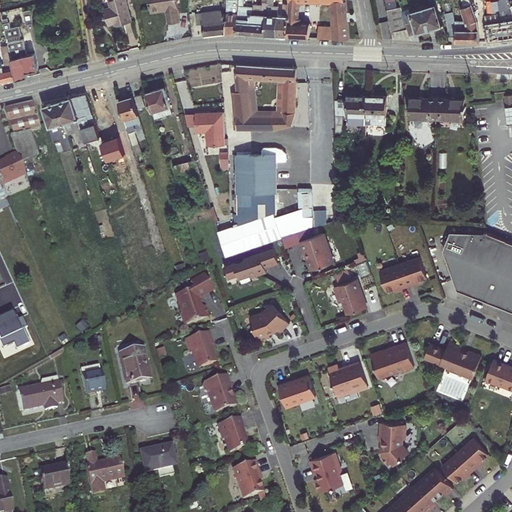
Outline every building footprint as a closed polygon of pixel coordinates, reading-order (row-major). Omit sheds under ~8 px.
[(110,24),(115,22),(116,24),(132,20),(126,0),(109,0),(110,2),(111,1),(113,6),(111,6),(105,8),(110,24)] [(171,22),(181,21),(177,0),(149,0),(151,10),(169,7),(171,22)] [(228,0),(227,13),(226,33),(237,33),(238,0),(228,0)] [(238,0),(237,33),(253,35),(253,23),(250,23),(250,14),(253,14),(254,7),(244,6),(244,0),(238,0)] [(253,23),(253,35),(266,35),(267,14),(267,0),(263,0),(263,5),(254,4),(254,7),(253,14),(250,14),(250,23),(253,23)] [(267,0),(267,14),(266,35),(277,36),(278,14),(278,5),(273,5),(273,0),(267,0)] [(303,1),(302,0),(288,0),(289,3),(287,36),(310,37),(310,23),(301,23),(301,19),(298,19),(299,1),(303,1)] [(311,0),(311,1),(331,2),(334,26),(319,26),(319,37),(349,38),(345,1),(345,0),(344,0),(311,0)] [(397,7),(395,0),(385,0),(388,9),(395,7),(397,7)] [(408,28),(410,35),(443,24),(435,0),(429,0),(431,5),(411,11),(410,9),(403,11),(408,28)] [(465,21),(455,21),(453,11),(445,13),(447,23),(449,36),(457,35),(456,42),(480,42),(478,21),(470,0),(462,0),(465,6),(461,8),(465,21)] [(278,14),(277,36),(287,36),(289,3),(283,3),(283,14),(278,14)] [(403,11),(401,6),(397,7),(395,7),(400,30),(408,28),(403,11)] [(508,8),(496,11),(497,14),(485,16),(489,42),(511,38),(511,6),(511,7),(508,8)] [(151,12),(166,10),(168,23),(171,22),(169,7),(151,10),(151,12)] [(388,9),(392,32),(400,30),(395,7),(388,9)] [(24,10),(26,24),(34,23),(31,9),(24,10)] [(204,24),(204,36),(226,33),(227,13),(224,13),(224,9),(203,12),(204,24)] [(4,24),(7,38),(22,35),(20,25),(11,27),(10,22),(4,24)] [(0,83),(17,79),(12,58),(9,45),(2,47),(6,63),(3,64),(2,62),(0,62),(0,83)] [(12,58),(17,79),(29,76),(28,72),(39,69),(35,52),(12,58)] [(237,114),(237,129),(274,129),(273,114),(252,115),(248,77),(284,80),(284,86),(283,86),(282,104),(283,104),(283,114),(283,127),(292,125),(296,112),(297,67),(237,64),(237,76),(237,91),(233,91),(237,114)] [(156,89),(147,92),(155,118),(173,112),(166,89),(157,92),(156,89)] [(92,132),(98,131),(87,93),(72,97),(81,127),(89,124),(92,132)] [(142,94),(135,95),(139,107),(145,105),(142,94)] [(350,121),(366,122),(367,94),(348,94),(348,98),(335,98),(336,132),(343,132),(344,115),(351,115),(350,121)] [(387,95),(367,94),(366,122),(387,123),(387,95)] [(133,96),(119,100),(127,125),(137,155),(142,153),(132,123),(141,121),(133,96)] [(81,127),(72,97),(58,101),(68,134),(75,131),(78,140),(85,138),(81,127)] [(409,118),(436,119),(437,98),(410,97),(409,104),(408,104),(408,108),(409,108),(409,118)] [(465,100),(437,98),(436,119),(464,120),(464,110),(466,110),(466,107),(464,107),(465,100)] [(68,134),(58,101),(43,106),(55,142),(64,139),(67,151),(68,151),(73,149),(68,134)] [(29,132),(40,129),(32,103),(2,109),(13,135),(29,132)] [(228,144),(225,111),(218,112),(218,113),(212,114),(212,112),(198,113),(199,131),(209,131),(209,137),(210,137),(210,145),(228,144)] [(283,114),(273,114),(274,129),(283,127),(283,114)] [(98,131),(92,132),(94,142),(101,140),(98,131)] [(20,162),(38,155),(29,132),(13,135),(10,135),(16,152),(20,162)] [(85,138),(78,140),(80,146),(87,144),(85,138)] [(246,249),(283,237),(274,213),(277,213),(277,162),(287,162),(287,153),(283,148),(277,147),(271,147),(271,153),(245,153),(237,153),(238,193),(234,193),(234,198),(238,198),(238,213),(234,213),(239,227),(246,249)] [(20,162),(16,152),(4,158),(5,161),(0,162),(0,185),(25,174),(20,162)] [(220,169),(229,170),(229,152),(221,152),(220,169)] [(27,178),(43,171),(38,155),(20,162),(25,174),(27,178)] [(194,176),(201,174),(197,159),(174,165),(176,173),(192,168),(194,176)] [(56,204),(42,209),(47,221),(61,215),(56,204)] [(276,218),(283,237),(313,227),(313,217),(276,218)] [(239,227),(219,233),(226,255),(246,249),(239,227)] [(445,250),(459,290),(511,309),(511,241),(490,232),(452,232),(445,250)] [(322,233),(300,241),(304,253),(306,253),(308,258),(306,259),(310,270),(333,263),(329,252),(330,250),(327,243),(325,243),(322,233)] [(278,263),(273,249),(243,260),(243,261),(223,268),(228,281),(238,277),(238,278),(248,274),(250,278),(259,275),(262,269),(278,263)] [(419,256),(379,271),(387,292),(398,288),(399,290),(417,283),(416,281),(427,277),(419,256)] [(349,269),(336,272),(337,280),(350,277),(349,269)] [(211,290),(202,275),(189,283),(192,289),(186,292),(174,296),(180,314),(179,314),(183,326),(208,318),(204,306),(200,308),(197,299),(211,290)] [(367,308),(357,279),(334,287),(339,302),(343,300),(348,314),(367,308)] [(145,283),(135,286),(139,299),(149,295),(145,283)] [(275,332),(277,330),(279,333),(290,325),(274,304),(263,312),(249,317),(258,341),(270,337),(269,334),(275,332)] [(0,342),(2,347),(13,343),(16,349),(28,343),(22,329),(26,327),(21,317),(15,320),(12,313),(0,318),(0,342)] [(211,346),(206,332),(183,341),(188,355),(190,354),(195,366),(199,368),(215,363),(209,346),(211,346)] [(477,366),(481,355),(470,351),(467,352),(463,350),(465,347),(449,340),(444,354),(442,353),(444,348),(430,343),(423,359),(440,366),(439,367),(471,380),(475,370),(474,367),(477,366)] [(414,365),(406,342),(389,348),(387,350),(382,352),(379,350),(371,354),(379,377),(401,370),(403,371),(408,369),(410,367),(414,365)] [(126,384),(149,379),(142,349),(119,354),(126,384)] [(509,364),(493,358),(485,379),(500,385),(501,383),(511,387),(511,366),(508,364),(509,364)] [(368,386),(360,361),(346,366),(346,368),(340,370),(340,368),(338,364),(328,367),(338,396),(368,386)] [(82,375),(81,375),(86,394),(104,390),(98,364),(80,368),(82,375)] [(316,395),(310,375),(293,381),(292,379),(279,384),(287,407),(300,403),(299,401),(316,395)] [(229,388),(224,376),(202,383),(201,387),(202,392),(206,394),(212,411),(216,413),(235,406),(231,394),(229,395),(227,388),(229,388)] [(18,391),(22,411),(44,406),(45,411),(57,408),(55,403),(63,402),(58,382),(56,377),(41,380),(39,386),(18,391)] [(242,429),(239,418),(216,426),(221,441),(223,440),(228,453),(247,447),(241,429),(242,429)] [(392,420),(391,422),(387,422),(382,422),(381,422),(380,423),(380,439),(381,440),(381,443),(382,444),(385,444),(385,450),(387,452),(383,456),(391,464),(395,461),(397,464),(409,452),(401,444),(402,438),(405,435),(406,425),(402,425),(403,420),(392,420)] [(442,465),(456,481),(465,473),(467,475),(481,463),(479,461),(488,453),(474,436),(442,465)] [(171,445),(139,451),(144,473),(176,466),(171,445)] [(119,458),(96,463),(94,452),(86,454),(88,465),(85,466),(89,485),(91,485),(93,495),(104,493),(102,482),(124,478),(121,468),(122,467),(122,464),(121,464),(119,458)] [(335,452),(310,461),(315,473),(315,474),(316,474),(318,473),(319,478),(315,479),(319,492),(343,484),(340,474),(342,471),(335,452)] [(258,475),(254,462),(231,469),(242,499),(262,492),(256,476),(258,475)] [(64,465),(39,471),(43,490),(68,485),(64,465)] [(453,487),(435,466),(383,511),(420,511),(421,511),(422,511),(425,511),(434,504),(432,501),(435,499),(443,492),(446,490),(448,492),(453,487)] [(0,511),(4,511),(13,510),(6,477),(0,478),(0,511)]
